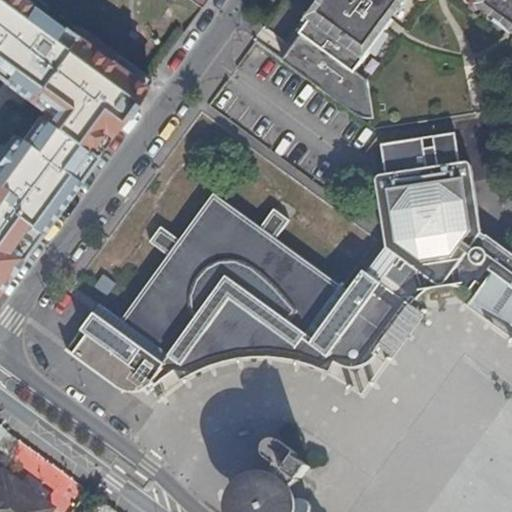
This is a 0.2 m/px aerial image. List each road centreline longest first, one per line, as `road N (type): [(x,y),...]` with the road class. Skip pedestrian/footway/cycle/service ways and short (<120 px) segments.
road 1 (residential): [(0,329),(239,0)]
road 2 (secondary): [(198,511),(148,466),(0,361)]
road 3 (secondary): [(0,397),(154,511)]
